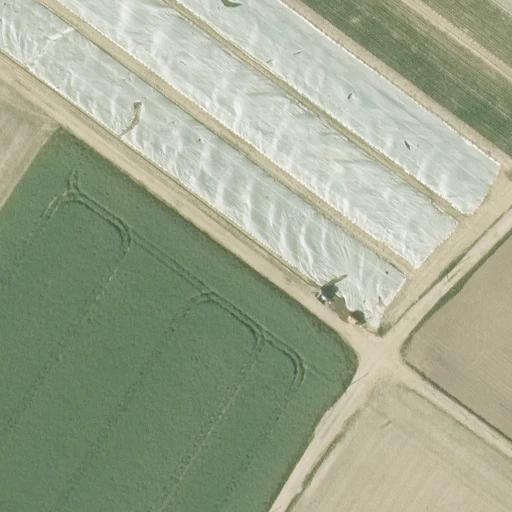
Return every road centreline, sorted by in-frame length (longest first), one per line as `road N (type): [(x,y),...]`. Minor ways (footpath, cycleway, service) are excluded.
road 1 (track): [(0,77),(511,463)]
road 2 (track): [(292,511),(384,368),(511,240)]
